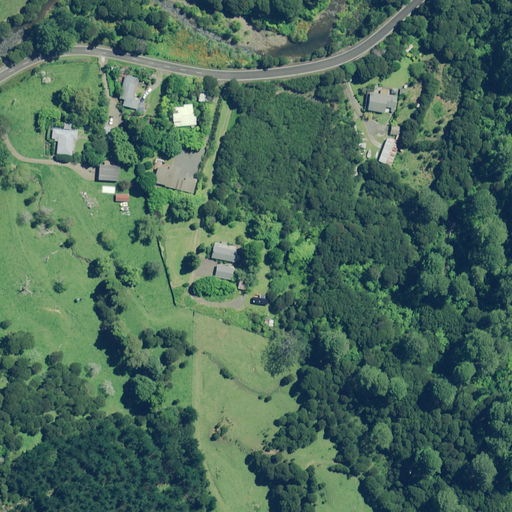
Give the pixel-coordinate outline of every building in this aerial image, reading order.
[(139,78),(126,75),(120,98),(124,100),(123,106),(143,111),(145,103),(134,101),(139,78)] [(388,95),(388,91),(381,90),(370,89),(367,111),(385,113),(385,107),(395,109),(397,97),(388,95)] [(210,93),(200,92),(199,101),(209,103),(210,93)] [(193,116),(192,104),(184,105),(184,107),(171,108),(173,127),(196,125),(195,116),(193,116)] [(119,128),(105,126),(103,141),(117,143),(119,128)] [(77,131),(53,129),(52,140),(58,140),(57,154),(72,155),(73,139),(77,139),(77,131)] [(391,166),(402,137),(397,135),(390,132),(378,161),(391,166)] [(164,161),(157,159),(156,165),(157,166),(153,182),(193,194),(197,180),(185,177),(184,180),(177,178),(180,169),(164,164),(164,161)] [(118,181),(119,166),(100,165),(98,180),(118,181)] [(235,262),(237,251),(240,252),(242,245),(237,244),(222,241),(222,244),(214,243),(211,258),(235,262)] [(234,268),(217,265),(215,276),(231,280),(234,268)] [(247,282),(240,280),(238,288),(245,290),(247,282)]
